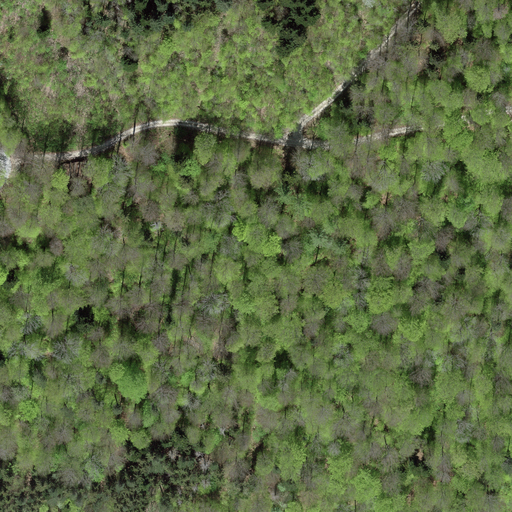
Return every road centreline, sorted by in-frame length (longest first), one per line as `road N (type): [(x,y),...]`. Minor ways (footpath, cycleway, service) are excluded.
road 1 (track): [(511,115),(307,267),(210,295),(134,305),(0,355)]
road 2 (unclassified): [(511,108),(338,146),(163,122),(92,150),(7,164)]
road 3 (track): [(226,511),(244,491),(251,465),(250,399),(276,236),(338,146)]
road 4 (track): [(290,142),(419,0)]
